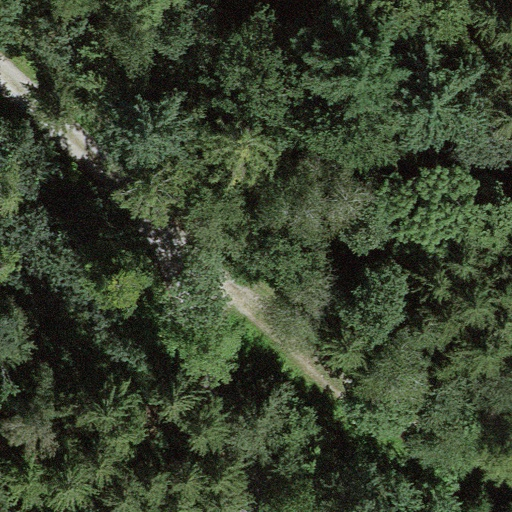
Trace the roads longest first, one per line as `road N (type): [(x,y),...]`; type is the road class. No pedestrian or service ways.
road 1 (track): [(255,511),(179,247),(0,68)]
road 2 (track): [(179,247),(335,395),(511,466)]
